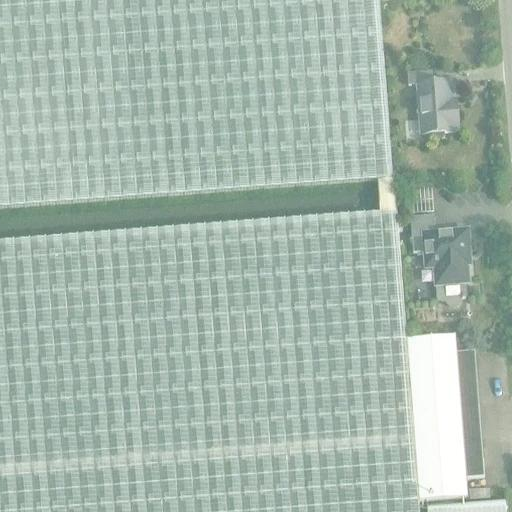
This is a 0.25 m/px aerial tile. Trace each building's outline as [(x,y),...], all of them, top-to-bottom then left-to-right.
[(0,511),(419,511),(418,503),(406,341),(396,214),(395,181),(392,181),(379,1),(378,0),(0,0),(0,210),(378,182),(381,215),(0,244),(0,511)] [(453,132),(458,132),(456,111),(451,111),(449,84),(433,85),(432,73),(407,75),(408,87),(417,87),(421,136),(431,135),(431,138),(434,141),(441,141),(444,138),(443,135),(453,134),(453,132)] [(432,191),(417,190),(416,201),(420,202),(419,211),(429,212),(432,191)] [(434,217),(410,219),(412,255),(424,254),(426,269),(434,269),(435,290),(436,304),(445,303),(446,306),(449,309),(454,310),(458,309),(461,305),(462,299),(466,299),(465,285),(468,284),(467,267),(470,267),(467,232),(435,235),(434,217)] [(455,338),(406,341),(418,503),(467,500),(465,481),(483,480),(474,355),(456,356),(455,338)] [(489,491),(468,492),(469,502),(490,500),(489,491)]
